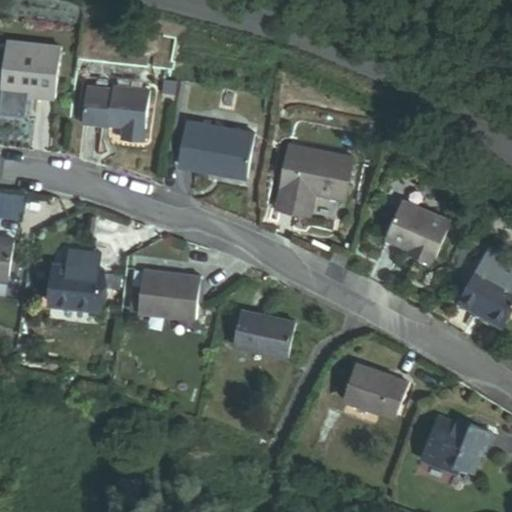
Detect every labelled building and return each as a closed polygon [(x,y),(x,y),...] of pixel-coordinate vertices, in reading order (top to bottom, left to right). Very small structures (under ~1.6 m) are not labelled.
[(1,93),(56,99),(61,50),(7,44),(1,93)] [(123,140),(145,142),(151,91),(114,87),(114,91),(87,88),(83,125),(104,127),(104,125),(125,127),(123,140)] [(221,175),(248,179),(255,135),(186,124),(179,167),(211,172),(211,170),(222,172),(221,175)] [(315,196),(345,202),(355,152),(292,138),(278,203),(312,210),(315,196)] [(433,259),(436,260),(452,224),(402,202),(386,239),(411,250),(418,253),(416,258),(430,264),(433,259)] [(0,274),(11,276),(15,241),(0,239),(0,274)] [(461,249),(443,292),(449,294),(467,251),(461,249)] [(511,261),(488,249),(459,306),(489,321),(493,314),(508,322),(511,315),(511,261)] [(409,255),(416,258),(418,253),(411,250),(409,255)] [(69,267),(99,270),(101,254),(70,251),(69,267)] [(99,270),(69,267),(54,266),(50,305),(100,311),(104,271),(99,270)] [(140,314),(197,321),(202,278),(144,272),(140,314)] [(0,296),(8,297),(11,276),(0,274),(0,296)] [(234,347),(289,359),(296,324),(242,312),(234,347)] [(379,413),(384,414),(395,378),(355,366),(344,401),(346,402),(379,413)] [(342,416),(375,426),(379,413),(346,402),(342,416)] [(484,450),(487,452),(494,435),(466,424),(465,428),(438,417),(421,461),(453,474),(456,467),(474,475),(484,450)]
